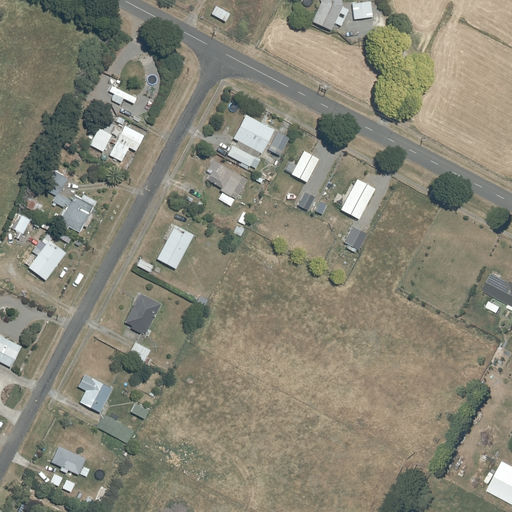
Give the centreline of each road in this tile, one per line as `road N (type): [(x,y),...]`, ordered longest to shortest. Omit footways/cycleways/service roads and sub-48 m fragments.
road 1 (residential): [(222,53),(0,471)]
road 2 (unclassified): [(222,53),(511,203)]
